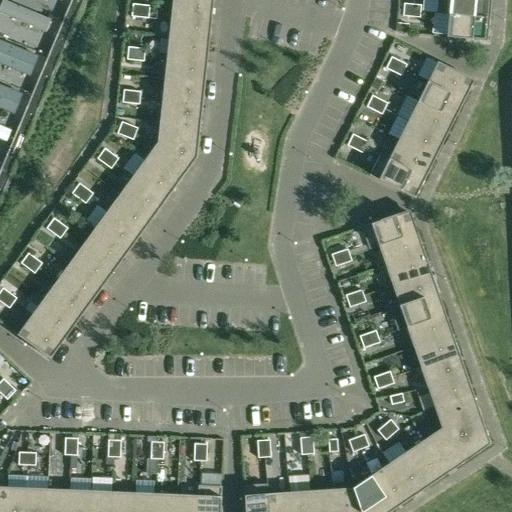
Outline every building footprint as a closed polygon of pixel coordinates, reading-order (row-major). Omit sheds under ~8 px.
[(0,36),(44,56),(60,18),(17,0),(5,0),(0,13),(0,36)] [(17,0),(60,18),(68,0),(17,0)] [(172,0),(171,15),(211,19),(213,0),(172,0)] [(449,0),(448,15),(487,19),(489,19),(490,0),(449,0)] [(402,17),(411,18),(412,5),(404,4),(402,17)] [(140,18),(141,5),(132,5),(131,17),(140,18)] [(141,5),(140,18),(148,19),(149,6),(141,5)] [(421,6),(412,5),(411,18),(420,18),(421,6)] [(171,15),(169,36),(209,41),(211,19),(171,15)] [(489,19),(487,19),(448,15),(446,37),(468,40),(486,42),(489,19)] [(73,24),(63,19),(55,39),(65,44),(73,24)] [(0,81),(28,94),(44,56),(0,36),(0,81)] [(169,36),(166,58),(207,62),(209,41),(169,36)] [(135,61),(136,48),(128,48),(126,60),(135,61)] [(136,48),(135,61),(144,62),(145,49),(136,48)] [(58,62),(47,57),(38,78),(49,83),(58,62)] [(166,58),(164,79),(204,84),(207,62),(166,58)] [(385,69),(393,73),(399,61),(391,58),(385,69)] [(399,61),(393,73),(401,76),(406,65),(399,61)] [(437,63),(427,83),(462,100),(463,101),(474,80),(449,68),(437,63)] [(162,101),(164,101),(202,105),(204,84),(164,79),(162,101)] [(0,81),(0,126),(12,132),(28,94),(0,81)] [(427,83),(418,102),(452,119),(454,120),(463,101),(462,100),(427,83)] [(130,104),(132,92),(123,91),(122,103),(130,104)] [(132,92),(130,104),(139,105),(140,92),(132,92)] [(42,99),(32,95),(23,116),(33,120),(42,99)] [(405,95),(395,115),(408,121),(442,138),(444,139),(454,120),(452,119),(418,102),(405,95)] [(374,111),(379,100),(372,96),(366,107),(374,111)] [(379,100),(374,111),(381,115),(387,104),(379,100)] [(202,105),(164,101),(162,101),(159,122),(200,127),(202,105)] [(408,121),(398,141),(433,158),(434,159),(444,139),(442,138),(408,121)] [(157,143),(159,144),(196,158),(200,127),(159,122),(157,143)] [(125,137),(129,126),(121,123),(117,134),(125,137)] [(0,158),(12,132),(0,126),(0,158)] [(129,126),(125,137),(133,141),(137,129),(129,126)] [(26,137),(16,132),(7,152),(18,157),(26,137)] [(354,150),(360,139),(352,135),(347,146),(354,150)] [(360,139),(354,150),(362,154),(368,142),(360,139)] [(380,155),(423,177),(425,178),(434,159),(433,158),(398,141),(389,159),(380,155)] [(178,184),(196,158),(159,144),(157,143),(145,160),(178,184)] [(104,164),(111,154),(104,149),(97,159),(104,164)] [(111,154),(104,164),(111,169),(118,159),(111,154)] [(380,155),(369,176),(390,186),(414,199),(425,178),(423,177),(380,155)] [(132,177),(134,178),(165,201),(178,184),(145,160),(132,177)] [(0,195),(2,196),(10,174),(0,170),(0,195)] [(165,201),(134,178),(132,177),(120,195),(152,219),(165,201)] [(78,199),(86,189),(79,184),(71,194),(78,199)] [(86,189),(78,199),(85,204),(93,194),(86,189)] [(107,212),(109,213),(140,236),(152,219),(120,195),(107,212)] [(368,249),(414,233),(416,232),(409,211),(379,221),(361,228),(368,249)] [(140,236),(109,213),(107,212),(94,230),(127,253),(140,236)] [(53,235),(61,224),(53,219),(46,229),(53,235)] [(61,224),(53,235),(61,240),(68,230),(61,224)] [(81,247),(83,248),(114,271),(127,253),(94,230),(81,247)] [(416,232),(414,233),(368,249),(369,250),(378,246),(385,266),(423,253),(416,232)] [(114,271),(83,248),(81,247),(69,264),(101,288),(114,271)] [(347,249),(339,252),(343,264),(351,261),(347,249)] [(335,267),(343,264),(339,252),(331,255),(335,267)] [(392,286),(428,274),(430,273),(423,253),(385,266),(392,286)] [(20,264),(28,270),(35,259),(28,254),(20,264)] [(35,259),(28,270),(35,275),(43,265),(35,259)] [(56,282),(58,283),(89,306),(101,288),(69,264),(56,282)] [(430,273),(428,274),(392,286),(399,306),(389,309),(390,310),(437,294),(430,273)] [(89,306),(58,283),(56,282),(43,299),(76,323),(89,306)] [(0,302),(2,304),(10,294),(2,289),(0,291),(0,302)] [(353,293),(357,305),(365,302),(361,290),(353,293)] [(349,308),(357,305),(353,293),(345,296),(349,308)] [(10,294),(2,304),(10,310),(17,300),(10,294)] [(397,330),(442,315),(444,314),(437,294),(390,310),(397,330)] [(43,299),(31,317),(63,341),(76,323),(43,299)] [(444,314),(442,315),(397,330),(397,331),(406,328),(413,348),(451,334),(444,314)] [(31,317),(17,336),(48,358),(50,359),(63,341),(31,317)] [(375,331),(367,334),(371,346),(380,343),(375,331)] [(363,349),(371,346),(367,334),(359,337),(363,349)] [(420,368),(457,355),(458,355),(451,334),(413,348),(420,368)] [(458,355),(457,355),(420,368),(427,388),(466,375),(458,355)] [(390,372),(381,375),(386,387),(394,384),(390,372)] [(377,390),(386,387),(381,375),(373,378),(377,390)] [(427,388),(434,409),(473,396),(466,375),(427,388)] [(0,382),(0,394),(1,395),(9,385),(3,380),(0,382)] [(15,391),(9,385),(1,395),(7,400),(15,391)] [(389,397),(391,405),(403,402),(402,394),(389,397)] [(424,440),(445,472),(447,474),(490,445),(473,396),(434,409),(441,429),(424,440)] [(390,420),(384,426),(392,435),(398,430),(390,420)] [(385,441),(392,435),(384,426),(377,431),(385,441)] [(364,435),(356,438),(360,450),(369,447),(364,435)] [(300,447),(313,446),(312,438),(300,438),(300,447)] [(352,453),(360,450),(356,438),(348,441),(352,453)] [(64,447),(77,448),(77,439),(65,439),(64,447)] [(337,440),(328,440),(329,453),(337,452),(337,440)] [(447,474),(445,472),(424,440),(406,452),(429,486),(447,474)] [(108,449),(120,450),(121,441),(108,441),(108,449)] [(257,441),(257,450),(270,449),(269,441),(257,441)] [(151,442),(151,451),(163,452),(164,443),(151,442)] [(194,453),(206,453),(207,445),(194,444),(194,453)] [(313,446),(300,447),(301,456),(314,455),(313,446)] [(77,448),(64,447),(64,456),(77,456),(77,448)] [(120,450),(108,449),(107,458),(120,458),(120,450)] [(270,458),(270,449),(257,450),(258,459),(270,458)] [(163,452),(151,451),(150,460),(163,460),(163,452)] [(388,464),(410,496),(411,498),(429,486),(406,452),(388,464)] [(18,465),(27,466),(27,453),(19,453),(18,465)] [(27,453),(27,466),(35,466),(36,454),(27,453)] [(206,453),(194,453),(193,461),(206,462),(206,453)] [(411,498),(410,496),(388,464),(370,476),(393,510),(411,498)] [(370,476),(353,488),(360,511),(390,511),(393,510),(370,476)] [(244,486),(245,505),(244,505),(244,511),(267,511),(266,484),(244,486)] [(289,511),(288,493),(267,494),(267,484),(266,484),(267,511),(289,511)] [(197,511),(199,486),(198,486),(198,496),(177,495),(175,511),(197,511)] [(199,486),(197,511),(220,511),(221,506),(220,506),(221,487),(199,486)] [(2,511),(24,511),(25,488),(4,487),(2,511)] [(24,511),(46,511),(47,489),(25,488),(24,511)] [(360,511),(353,488),(331,490),(332,511),(360,511)] [(46,511),(67,511),(69,490),(47,489),(46,511)] [(67,511),(89,511),(90,491),(69,490),(67,511)] [(310,491),(311,511),(332,511),(331,490),(310,491)] [(89,511),(110,511),(112,492),(90,491),(89,511)] [(311,511),(310,491),(288,493),(289,511),(311,511)] [(110,511),(132,511),(133,493),(112,492),(110,511)] [(132,511),(154,511),(155,494),(133,493),(132,511)] [(154,511),(175,511),(177,495),(155,494),(154,511)]
